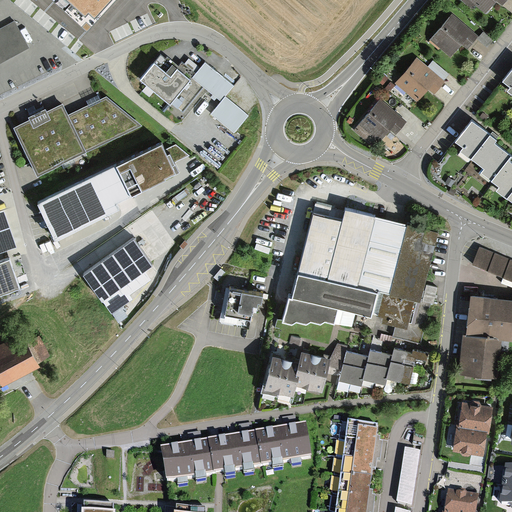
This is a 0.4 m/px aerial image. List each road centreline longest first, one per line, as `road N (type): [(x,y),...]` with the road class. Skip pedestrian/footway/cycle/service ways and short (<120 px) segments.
road 1 (residential): [(68,448),(438,396)]
road 2 (tertiary): [(283,149),(170,293),(44,420)]
road 3 (residential): [(283,108),(231,51),(173,30),(0,107)]
road 4 (residential): [(398,183),(511,34)]
road 5 (residential): [(463,219),(438,396)]
road 6 (tertiary): [(418,0),(316,110)]
